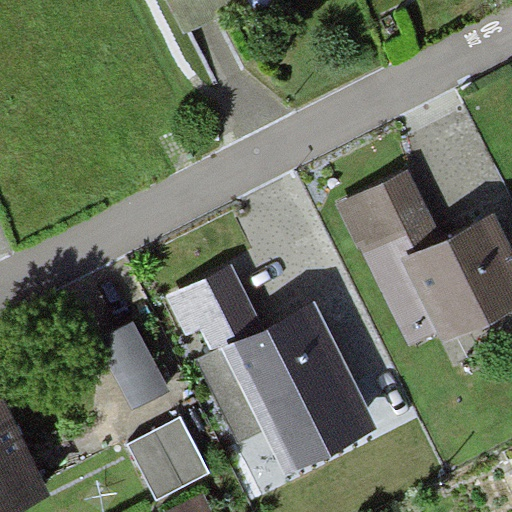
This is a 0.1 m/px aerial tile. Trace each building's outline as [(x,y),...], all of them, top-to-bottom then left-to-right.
[(161,0),(178,34),(236,7),(232,0),(161,0)] [(511,293),(511,239),(493,201),(438,228),(408,165),(337,199),(359,244),(361,243),(409,343),(511,293)] [(376,427),(314,304),(267,327),(233,261),(160,297),(183,342),(201,333),(209,350),(194,358),(235,441),(266,426),(288,470),(376,427)] [(134,315),(100,333),(134,397),(168,379),(134,315)] [(0,507),(51,482),(0,378),(0,507)] [(180,409),(128,437),(159,494),(211,466),(180,409)] [(213,511),(199,486),(165,505),(168,511),(213,511)]
